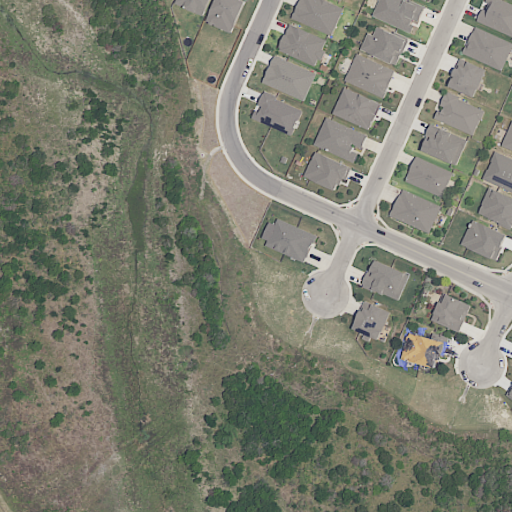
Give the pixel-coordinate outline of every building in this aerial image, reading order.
[(176,0),(175,4),(204,16),(210,0),(176,0)] [(232,33),(245,0),(215,0),(206,23),(232,33)] [(343,8),(323,0),(300,0),(292,19),(332,36),(343,8)] [(378,0),(372,17),(412,34),(423,7),(406,0),(378,0)] [(487,0),(478,23),(511,36),(511,5),(499,0),(487,0)] [(278,52),(317,66),(323,50),(322,50),(326,39),(288,25),(278,52)] [(367,33),(360,50),(397,65),(407,40),(377,27),(373,36),(367,33)] [(463,54),(502,70),(511,46),(511,42),(474,27),(463,54)] [(384,98),(395,71),(356,54),(344,81),(384,98)] [(262,83),(304,101),(316,74),(275,56),(262,83)] [(485,69),(458,59),(448,87),(475,97),(485,69)] [(332,114),(369,130),(381,104),(344,87),(332,114)] [(251,118),(292,136),(303,110),(263,92),(251,118)] [(484,109),(446,93),(441,105),(435,119),(474,135),(484,109)] [(356,161),(360,149),(362,150),(367,134),(324,119),(314,147),(356,161)] [(511,152),(511,121),(501,147),(511,152)] [(420,150),(456,166),(468,140),(432,124),(420,150)] [(511,191),(511,159),(495,152),(483,179),(511,191)] [(352,165),(313,153),(304,179),(337,190),(340,178),(347,180),(352,165)] [(444,197),(452,170),(414,158),(405,184),(444,197)] [(511,228),(511,197),(488,188),(477,215),(511,228)] [(441,207),(402,189),(390,216),(429,234),(441,207)] [(317,236),(277,219),(265,246),(305,263),(317,236)] [(496,261),(507,235),(472,220),(461,246),(496,261)] [(363,287),(400,300),(409,273),(372,260),(363,287)] [(460,332),(471,304),(442,293),(431,321),(460,332)] [(353,330),(379,340),(390,311),(363,301),(353,330)] [(445,343),(409,332),(401,359),(437,369),(445,343)]
